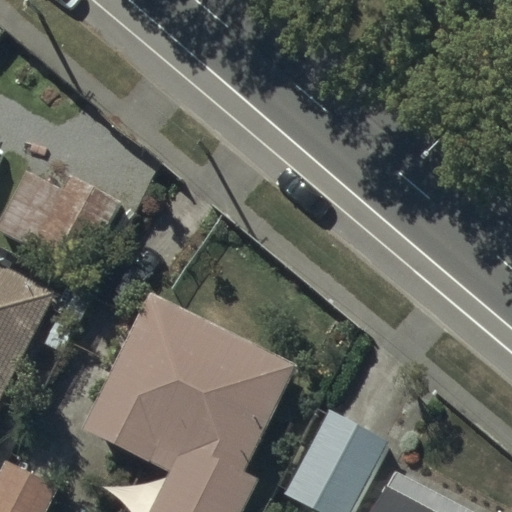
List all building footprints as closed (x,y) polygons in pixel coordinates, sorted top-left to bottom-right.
[(68,199),(33,180),(2,236),(84,282),(124,212),(76,185),(68,199)] [(0,419),(61,304),(0,272),(0,419)] [(307,381),(158,305),(87,443),(176,488),(164,511),(261,511),(270,496),(253,487),(307,381)] [(82,331),(66,322),(50,351),(67,360),(82,331)] [(362,511),(394,455),(334,422),(290,502),(307,511),(362,511)] [(58,511),(67,497),(12,470),(0,494),(0,511),(58,511)] [(456,511),(403,484),(388,511),(456,511)]
